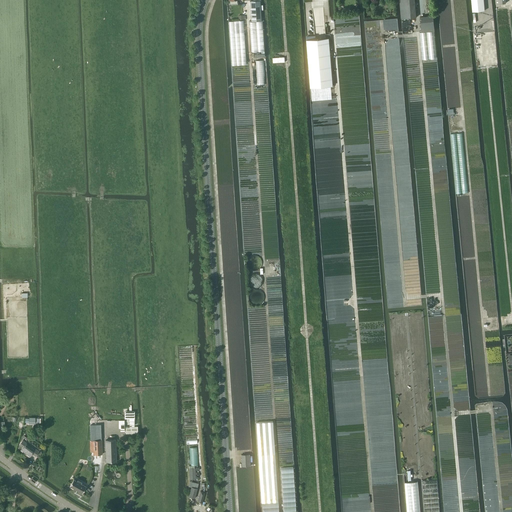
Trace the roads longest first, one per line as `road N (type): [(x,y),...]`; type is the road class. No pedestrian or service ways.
road 1 (track): [(372,511),(325,0)]
road 2 (unclassified): [(229,511),(198,45),(205,0)]
road 3 (track): [(319,511),(281,0)]
road 4 (track): [(280,511),(246,1)]
road 5 (track): [(461,511),(417,34)]
road 6 (track): [(488,395),(452,0)]
road 7 (track): [(441,295),(404,297),(399,254),(382,37),(417,34)]
road 8 (track): [(422,511),(406,316)]
